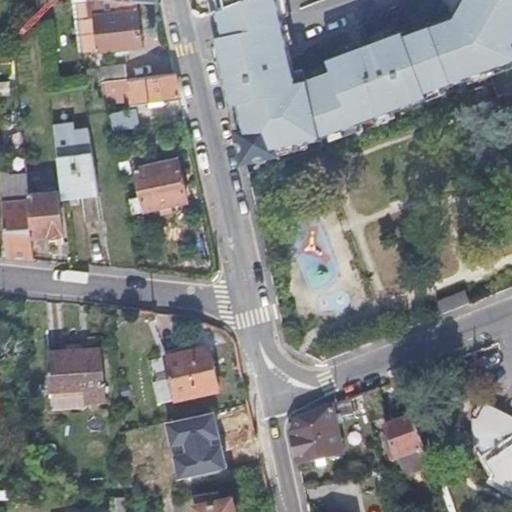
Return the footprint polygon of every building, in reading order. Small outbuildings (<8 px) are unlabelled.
[(97,17),(96,0),(75,0),(81,52),(100,50),(97,17)] [(96,0),(97,17),(138,12),(136,2),(115,0),(105,0),(96,0)] [(193,0),(197,12),(226,0),(193,0)] [(277,0),(245,0),(219,10),(226,42),(224,42),(238,103),(241,103),(246,130),(239,131),(245,160),(277,153),(276,147),(320,137),(428,96),(426,92),(452,82),(431,26),(405,36),(403,31),(353,50),(354,52),(329,62),(332,71),(308,79),(296,82),(277,0)] [(465,0),(424,0),(423,3),(431,26),(456,16),(465,0)] [(511,0),(465,0),(456,16),(431,26),(452,82),(490,68),(511,60),(511,0)] [(143,47),(138,12),(97,17),(100,50),(101,52),(117,50),(122,49),(143,47)] [(105,83),(127,80),(125,65),(102,68),(104,83),(105,83)] [(175,74),(132,80),(134,91),(136,102),(180,98),(175,74)] [(134,91),(132,80),(127,80),(105,83),(107,94),(134,91)] [(136,109),(110,113),(114,131),(139,126),(136,109)] [(64,199),(98,195),(89,131),(75,133),(74,126),(55,128),(59,161),(64,199)] [(132,201),(135,215),(187,204),(177,161),(136,169),(142,198),(132,201)] [(5,164),(0,164),(0,167),(6,259),(20,260),(33,261),(31,239),(28,197),(25,175),(6,176),(5,164)] [(58,194),(28,197),(31,239),(61,236),(58,194)] [(467,293),(440,303),(444,314),(470,303),(467,293)] [(210,349),(167,359),(172,380),(177,401),(178,402),(221,391),(210,349)] [(47,353),(50,396),(85,395),(85,404),(103,403),(100,351),(47,353)] [(160,406),(177,401),(172,380),(155,385),(160,406)] [(378,389),(362,395),(370,423),(387,419),(378,389)] [(76,404),(85,404),(85,395),(50,396),(50,410),(76,409),(76,404)] [(511,416),(487,404),(480,419),(475,419),(475,451),(480,452),(499,480),(497,484),(511,492),(511,416)] [(291,433),(298,465),(342,456),(332,406),(299,419),(291,433)] [(255,470),(241,410),(157,423),(166,479),(255,470)] [(431,466),(415,417),(387,428),(387,430),(379,433),(386,453),(395,450),(397,458),(399,458),(402,467),(413,472),(431,466)] [(236,511),(236,507),(229,508),(227,493),(218,494),(216,481),(207,482),(209,495),(203,495),(204,511),(236,511)]
